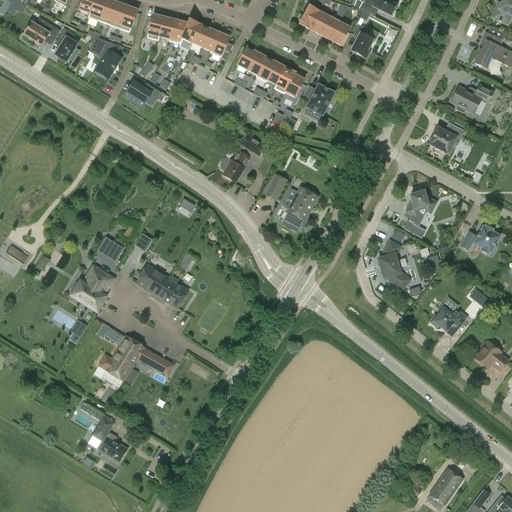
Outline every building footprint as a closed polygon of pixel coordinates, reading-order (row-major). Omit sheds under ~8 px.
[(5,0),(0,8),(0,14),(4,17),(14,0),(5,0)] [(14,0),(11,4),(18,8),(21,3),(15,0),(14,0)] [(94,0),(83,0),(79,11),(89,15),(94,0)] [(106,0),(94,0),(89,15),(88,19),(98,23),(106,0)] [(117,3),(107,0),(106,0),(98,23),(108,26),(117,3)] [(356,0),(354,7),(359,9),(362,3),(356,0)] [(390,0),(389,0),(376,0),(375,2),(370,0),(366,0),(361,10),(375,17),(378,10),(391,16),(394,11),(395,11),(398,6),(397,6),(399,1),(396,0),(390,0)] [(511,0),(503,0),(499,10),(496,8),(492,19),(507,25),(511,16),(511,15),(511,0)] [(127,7),(117,3),(108,26),(119,30),(127,7)] [(137,11),(127,7),(119,30),(129,34),(137,11)] [(319,13),(309,7),(299,25),(309,30),(319,13)] [(329,18),(319,13),(309,30),(320,36),(329,18)] [(157,42),(163,18),(153,16),(152,19),(146,18),(145,26),(150,27),(146,39),(157,42)] [(339,23),(329,18),(320,36),(330,41),(339,23)] [(39,19),(35,26),(31,23),(24,35),(42,46),(44,42),(51,46),(60,32),(52,27),(39,19)] [(174,21),(164,19),(159,38),(169,41),(174,21)] [(185,24),(174,21),(169,41),(168,43),(179,46),(181,40),(185,24)] [(198,25),(189,21),(187,25),(185,24),(181,40),(190,44),(198,25)] [(350,29),(339,23),(330,41),(340,47),(350,29)] [(209,30),(198,25),(190,44),(201,48),(209,30)] [(368,30),(358,25),(352,36),(357,39),(351,52),(356,55),(355,56),(361,58),(361,57),(366,60),(369,52),(367,51),(373,40),(365,36),(368,30)] [(59,61),(64,64),(66,62),(67,63),(78,45),(70,41),(73,36),(64,30),(56,42),(61,45),(55,56),(60,59),(59,61)] [(218,34),(209,30),(201,48),(210,52),(218,34)] [(511,66),(511,53),(507,51),(498,47),(501,40),(485,33),(479,47),(481,47),(474,64),(486,69),(491,58),(502,63),(502,64),(511,69),(511,66)] [(229,38),(218,34),(210,52),(210,54),(221,59),(229,38)] [(94,71),(108,80),(121,59),(116,56),(121,47),(98,39),(95,38),(89,52),(94,55),(97,50),(105,55),(94,71)] [(256,53),(247,48),(246,49),(243,56),(237,66),(247,71),(256,53)] [(266,58),(256,53),(247,71),(256,76),(266,58)] [(276,64),(266,58),(256,76),(255,78),(266,83),(267,82),(276,64)] [(288,70),(276,64),(267,82),(276,86),(274,90),(277,91),(288,70)] [(143,69),(140,74),(145,78),(149,73),(143,69)] [(298,75),(288,70),(277,91),(284,95),(285,93),(288,95),(297,77),(298,75)] [(307,82),(297,77),(288,95),(298,100),(307,82)] [(164,80),(159,87),(165,91),(169,83),(164,80)] [(133,83),(124,96),(130,100),(129,103),(140,110),(142,108),(143,108),(145,104),(151,95),(158,99),(161,94),(146,84),(143,89),(133,83)] [(321,117),(333,94),(317,85),(314,91),(307,87),(301,99),(308,103),(305,108),(313,112),(309,118),(318,122),(321,116),(321,117)] [(493,93),(479,86),(474,96),(482,100),(481,100),(488,103),(493,93)] [(450,103),(457,107),(456,110),(463,114),(465,110),(474,115),(481,101),(481,100),(482,100),(474,96),(458,87),(450,103)] [(164,104),(168,98),(161,93),(161,94),(158,99),(164,104)] [(186,111),(183,99),(175,101),(178,113),(186,111)] [(269,129),(281,135),(293,113),(288,111),(284,118),(277,114),(269,129)] [(465,124),(456,120),(454,123),(463,128),(465,124)] [(448,123),(444,131),(437,128),(428,145),(450,157),(464,132),(448,123)] [(220,170),(225,173),(223,176),(235,183),(243,170),(240,168),(251,152),(259,157),(264,148),(248,137),(232,162),(227,159),(223,160),(219,165),(220,170)] [(276,203),(287,181),(275,175),(264,196),(276,203)] [(299,188),(288,211),(305,220),(317,197),(299,188)] [(405,212),(416,218),(419,213),(423,215),(425,211),(430,214),(436,203),(428,199),(426,200),(423,192),(410,196),(412,204),(410,204),(405,212)] [(490,254),(500,237),(491,233),(492,230),(485,226),(484,229),(482,228),(477,238),(467,233),(460,247),(468,251),(472,244),(481,249),(480,252),(487,255),(488,253),(490,254)] [(135,245),(143,250),(150,240),(142,234),(135,245)] [(105,238),(98,250),(115,261),(122,249),(105,238)] [(401,291),(409,281),(399,273),(395,257),(400,248),(389,242),(380,259),(378,260),(383,279),(386,278),(401,291)] [(440,243),(437,250),(443,254),(447,247),(440,243)] [(10,246),(5,254),(23,265),(28,256),(10,246)] [(184,270),(192,257),(186,254),(178,267),(184,270)] [(72,294),(71,296),(96,312),(105,298),(100,294),(103,289),(106,291),(113,280),(92,267),(88,272),(90,274),(84,284),(80,282),(78,284),(75,283),(70,292),(72,294)] [(168,280),(147,267),(136,284),(152,294),(150,297),(160,303),(162,300),(177,309),(187,292),(175,284),(177,281),(170,276),(168,280)] [(411,297),(422,293),(418,286),(408,290),(411,297)] [(479,293),(473,301),(483,308),(489,301),(479,293)] [(429,323),(436,328),(437,326),(446,333),(452,325),(457,329),(466,318),(455,310),(451,315),(448,313),(450,311),(443,305),(437,312),(439,314),(437,317),(434,316),(429,323)] [(70,342),(75,345),(86,327),(77,322),(71,332),(74,334),(70,342)] [(125,336),(103,370),(123,382),(137,359),(167,376),(173,366),(143,349),(144,347),(125,336)] [(500,372),(508,362),(499,354),(500,353),(487,342),(486,344),(484,342),(477,351),(479,353),(474,359),(487,369),(491,364),(494,366),(494,367),(500,372)] [(84,404),(80,410),(96,420),(100,414),(84,404)] [(92,435),(102,441),(101,444),(101,445),(103,446),(100,452),(118,464),(127,450),(115,443),(117,439),(116,438),(108,433),(114,422),(104,416),(92,435)] [(447,469),(428,495),(444,506),(463,480),(447,469)] [(409,492),(417,498),(422,491),(413,486),(404,481),(401,486),(409,492)] [(484,490),(472,505),(478,509),(489,494),(484,490)] [(509,511),(511,508),(511,501),(507,498),(497,511),(498,511),(497,511),(509,511)]
